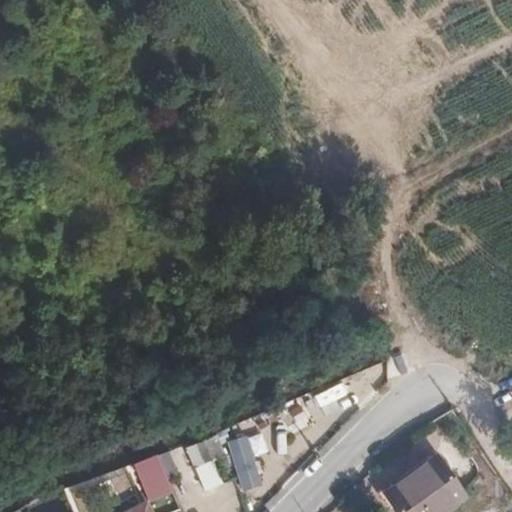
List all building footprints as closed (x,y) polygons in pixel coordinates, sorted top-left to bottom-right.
[(335,412),(324,399),(298,417),(309,431),(335,412)] [(260,434),(255,423),(226,435),(231,446),(260,434)] [(243,488),(224,441),(203,450),(219,497),(243,488)] [(219,497),(203,450),(184,457),(203,503),(219,497)] [(157,454),(141,459),(152,485),(167,478),(157,454)] [(440,511),(464,495),(436,458),(388,493),(401,511),(440,511)] [(151,511),(146,501),(121,511),(151,511)]
